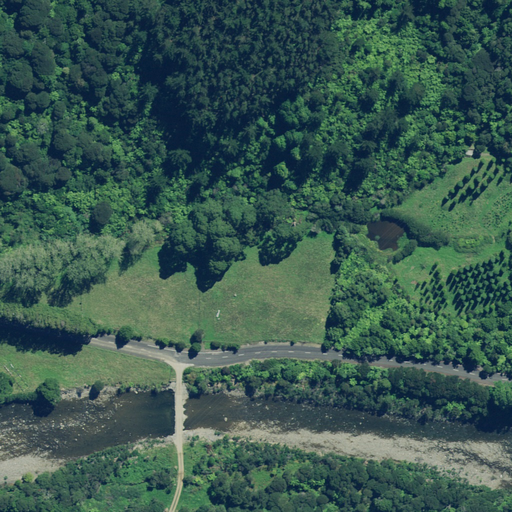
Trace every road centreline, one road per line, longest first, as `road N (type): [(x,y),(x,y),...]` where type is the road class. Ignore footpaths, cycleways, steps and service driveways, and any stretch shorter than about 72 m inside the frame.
road 1 (unclassified): [(0,317),(181,356),(299,351),(511,377)]
road 2 (track): [(181,356),(180,484),(171,511)]
